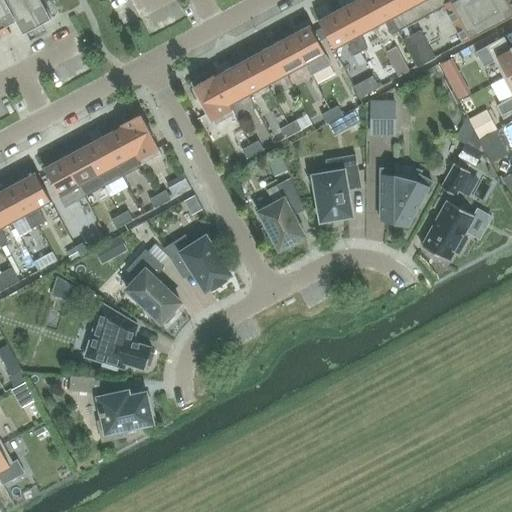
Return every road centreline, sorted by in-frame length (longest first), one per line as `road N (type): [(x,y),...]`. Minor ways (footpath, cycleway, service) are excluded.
road 1 (residential): [(146,65),(272,294)]
road 2 (residential): [(146,65),(0,144)]
road 3 (residential): [(272,294),(202,340),(190,358),(189,396)]
road 4 (residential): [(273,0),(146,65)]
road 5 (residential): [(272,294),(341,263),(378,262),(395,271)]
